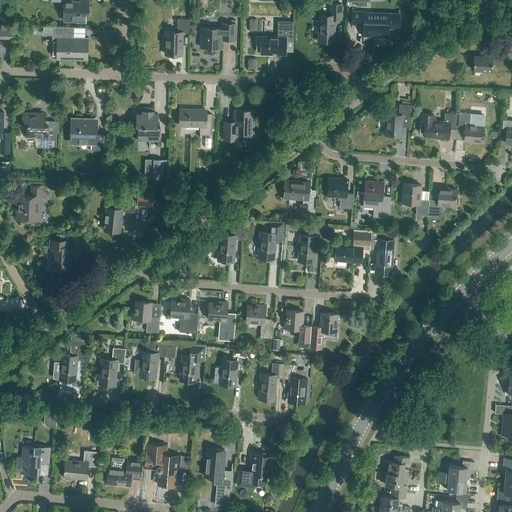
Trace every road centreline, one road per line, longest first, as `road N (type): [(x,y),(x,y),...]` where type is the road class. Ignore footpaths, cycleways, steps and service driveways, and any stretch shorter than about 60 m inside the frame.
road 1 (residential): [(282,421),(0,388)]
road 2 (tertiary): [(317,511),(403,355),(464,289)]
road 3 (residential): [(361,96),(341,76),(319,69),(250,83),(124,77)]
road 4 (residential): [(136,267),(310,134)]
road 5 (residential): [(342,295),(162,286),(136,267)]
road 6 (residential): [(500,168),(329,156),(310,134)]
road 7 (residential): [(478,511),(493,340),(502,329)]
road 8 (residential): [(167,511),(18,495),(3,511)]
road 9 (residential): [(361,96),(476,7)]
road 10 (residential): [(124,77),(0,73)]
